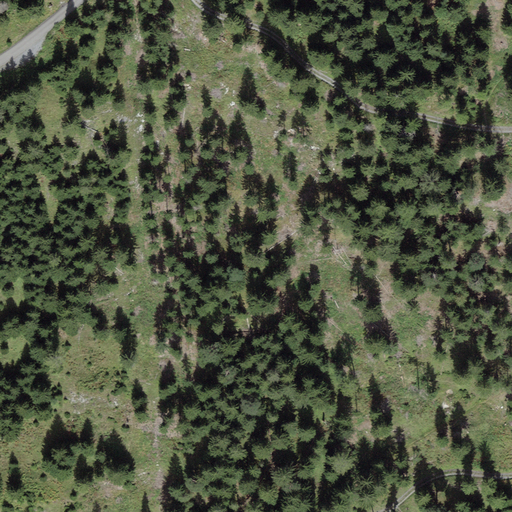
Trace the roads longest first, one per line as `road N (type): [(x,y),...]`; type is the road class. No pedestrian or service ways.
road 1 (track): [(511,126),(379,105),(191,0)]
road 2 (track): [(372,511),(460,465),(511,472)]
